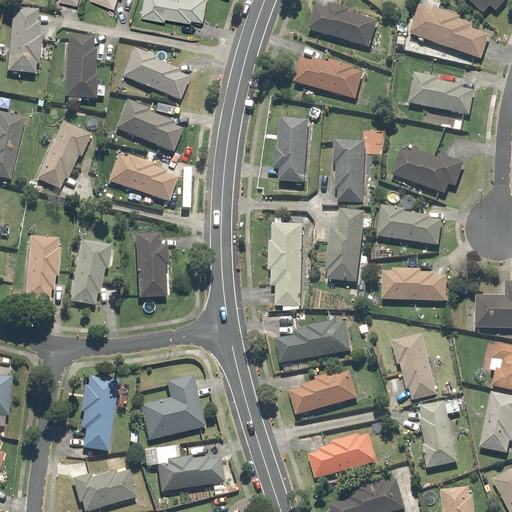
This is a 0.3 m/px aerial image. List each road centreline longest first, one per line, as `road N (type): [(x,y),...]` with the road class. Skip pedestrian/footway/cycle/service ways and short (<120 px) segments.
road 1 (residential): [(232,326),(225,197),(244,57),(263,0)]
road 2 (residential): [(285,511),(232,326)]
road 3 (residential): [(58,345),(116,345),(232,326)]
road 4 (residential): [(34,511),(58,345)]
road 5 (residential): [(499,231),(511,90)]
